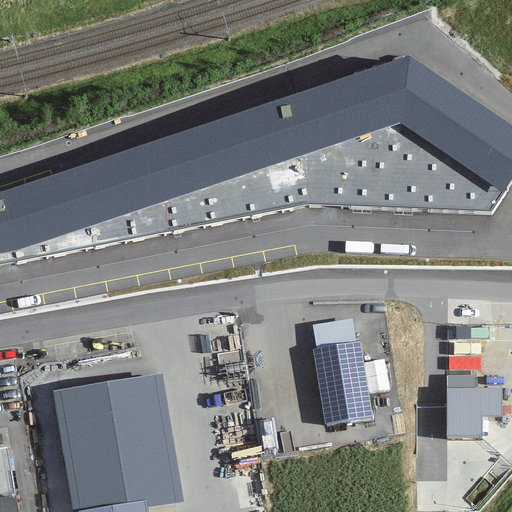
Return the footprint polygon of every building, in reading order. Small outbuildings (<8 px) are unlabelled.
[(1,192),(0,192),(0,253),(12,251),(12,250),(401,121),(503,191),(511,178),(511,126),(410,56),(1,192)] [(373,415),(360,341),(313,349),(326,423),(373,415)] [(160,374),(57,390),(76,504),(82,503),(83,511),(146,511),(144,499),(179,493),(160,374)] [(501,398),(447,398),(449,444),(483,441),(481,422),(501,423),(501,398)] [(0,511),(16,511),(6,446),(0,446),(0,511)]
